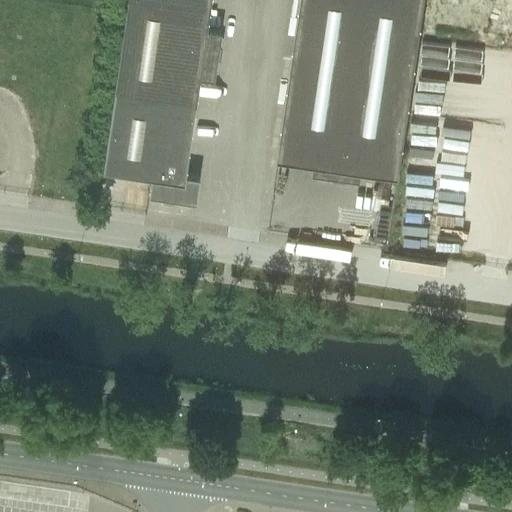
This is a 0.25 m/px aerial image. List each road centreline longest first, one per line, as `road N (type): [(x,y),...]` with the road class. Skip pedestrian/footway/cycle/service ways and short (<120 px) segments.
road 1 (unclassified): [(511,448),(0,374)]
road 2 (unclassified): [(361,511),(0,458)]
road 3 (unclassified): [(511,299),(237,261)]
road 4 (residential): [(237,261),(265,0)]
road 5 (unclassified): [(237,261),(0,224)]
